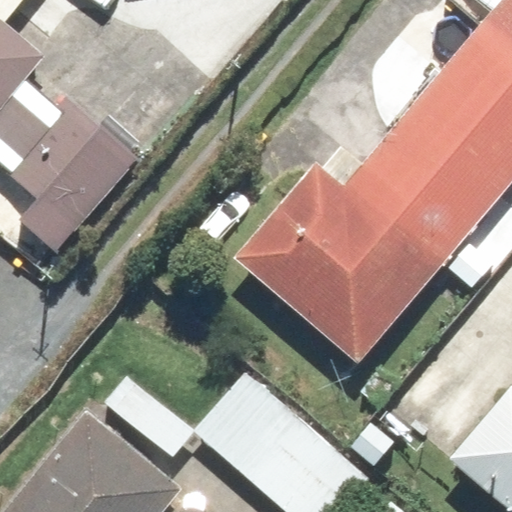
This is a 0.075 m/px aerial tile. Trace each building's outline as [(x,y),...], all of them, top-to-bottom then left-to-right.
[(40,78),(61,55),(0,0),(0,153),(83,229),(139,167),(40,78)] [(511,193),(511,0),(503,0),(369,162),(341,138),(243,255),(372,362),(511,193)] [(347,511),(378,475),(255,373),(206,433),(300,511),(347,511)] [(511,395),(461,451),(511,497),(511,395)] [(186,511),(205,490),(100,402),(5,511),(186,511)]
